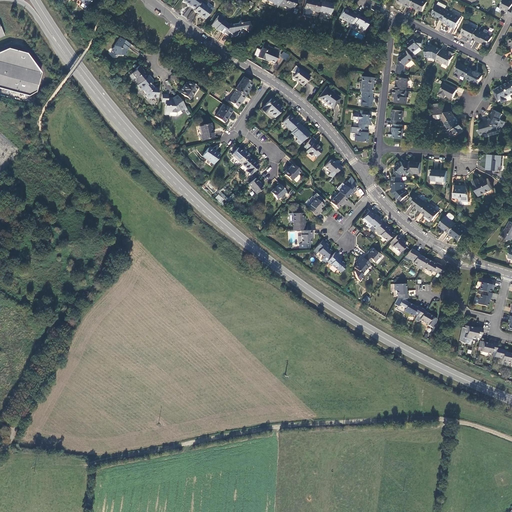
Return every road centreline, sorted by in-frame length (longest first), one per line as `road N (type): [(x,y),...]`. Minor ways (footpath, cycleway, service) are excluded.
road 1 (secondary): [(511,399),(397,345),(293,278),(188,190),(121,117)]
road 2 (track): [(511,439),(419,417),(280,425),(88,463)]
road 3 (unclassified): [(16,0),(121,117)]
road 4 (secondary): [(121,117),(35,0)]
road 5 (tertiary): [(364,177),(330,133),(270,80)]
road 6 (residential): [(379,148),(393,15)]
road 7 (residential): [(270,80),(238,130),(272,158),(269,176)]
